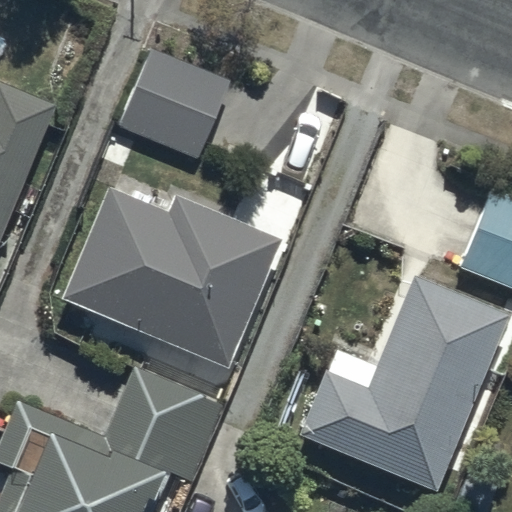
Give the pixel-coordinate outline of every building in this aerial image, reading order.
[(114,119),(191,150),(223,71),(146,40),(114,119)] [(0,210),(48,94),(0,73),(0,210)] [(54,289),(221,358),(275,229),(167,184),(160,201),(101,177),(54,289)] [(511,189),(484,179),(453,260),(511,283),(511,189)] [(291,424),(430,481),(502,304),(405,264),(359,376),(317,359),(291,424)] [(143,511),(164,464),(185,473),(218,397),(126,358),(97,427),(11,391),(0,416),(0,456),(5,459),(0,469),(0,511),(143,511)] [(467,464),(447,511),(481,511),(496,476),(467,464)]
